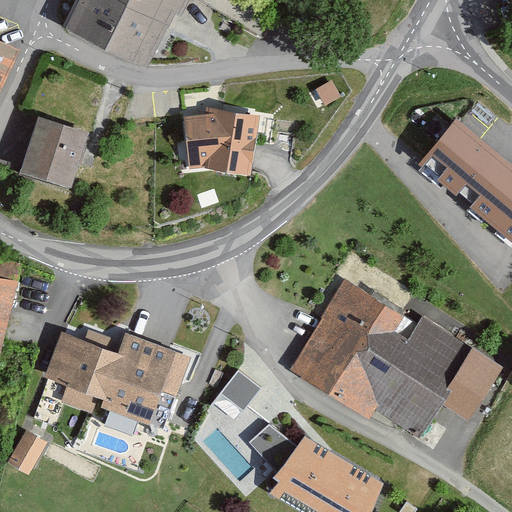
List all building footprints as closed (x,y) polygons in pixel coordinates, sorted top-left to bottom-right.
[(75,0),(61,26),(149,73),(188,0),(75,0)] [(0,43),(0,88),(18,51),(0,43)] [(315,92),(325,108),(341,98),(332,82),(315,92)] [(207,117),(185,120),(190,171),(205,170),(227,177),(250,177),(258,117),(206,109),(207,117)] [(418,155),(511,234),(511,158),(456,111),(418,155)] [(88,137),(38,121),(19,176),(70,192),(88,137)] [(0,347),(15,278),(0,274),(0,347)] [(500,362),(353,276),(297,370),(370,413),(375,406),(421,433),(443,396),(470,413),(500,362)] [(119,345),(62,325),(45,371),(68,379),(60,400),(91,411),(98,392),(103,394),(101,400),(149,418),(155,401),(171,407),(191,353),(125,328),(119,345)] [(220,389),(243,408),(261,385),(239,367),(220,389)] [(9,457),(29,469),(48,438),(27,426),(9,457)] [(269,487),(310,511),(358,511),(361,507),(369,508),(382,477),(304,432),(274,468),(279,472),(269,487)]
